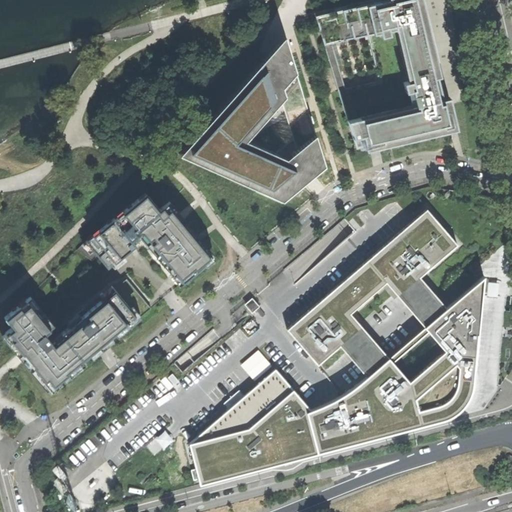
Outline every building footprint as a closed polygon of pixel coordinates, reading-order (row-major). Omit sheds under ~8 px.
[(449,127),(365,147),(366,150),(457,129),(449,97),(448,97),(425,0),(370,0),(315,13),(324,45),(328,44),(321,15),(385,0),(419,0),(438,76),(441,76),(444,87),(439,88),(449,127)] [(331,62),(338,91),(356,149),(365,147),(449,127),(439,88),(444,87),(441,76),(438,76),(419,0),(385,0),(321,15),(328,44),(327,49),(331,62)] [(324,161),(285,32),(178,151),(281,196),(324,161)] [(138,198),(85,242),(97,256),(108,268),(130,250),(127,247),(139,237),(141,240),(138,242),(139,243),(142,240),(155,255),(158,253),(182,282),(198,270),(182,250),(183,249),(177,242),(190,231),(187,227),(167,202),(159,208),(149,196),(148,195),(141,202),(138,198)] [(457,245),(426,209),(415,219),(286,329),(317,364),(339,346),(365,376),(351,388),(343,394),(332,400),(321,405),(309,409),(291,387),(274,368),(187,442),(198,484),(315,454),(444,421),(446,420),(453,416),(461,409),(468,400),(472,391),(473,381),(482,289),(483,276),(445,307),(419,277),(457,245)] [(212,258),(190,231),(177,242),(183,249),(182,250),(198,270),(212,258)] [(92,261),(97,256),(85,242),(77,250),(92,261)] [(127,279),(115,289),(136,316),(109,337),(104,341),(107,344),(151,308),(127,279)] [(26,298),(4,317),(12,327),(5,332),(2,335),(17,354),(21,351),(25,357),(30,364),(27,366),(48,393),(97,353),(94,350),(104,341),(109,337),(136,316),(115,289),(86,312),(84,308),(74,316),(76,320),(61,332),(67,339),(56,348),(44,333),(50,327),(26,298)] [(32,293),(26,298),(50,327),(54,325),(47,305),(32,293)] [(251,312),(258,306),(253,300),(246,306),(251,312)] [(255,380),(272,365),(259,349),(241,364),(255,380)] [(162,447),(172,441),(166,431),(156,437),(162,447)] [(67,477),(57,465),(51,470),(61,482),(67,477)]
